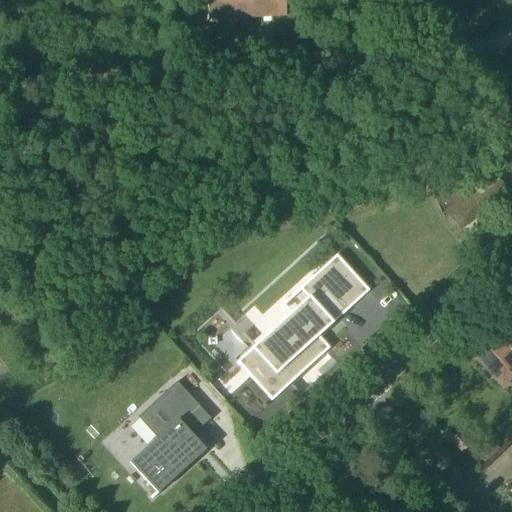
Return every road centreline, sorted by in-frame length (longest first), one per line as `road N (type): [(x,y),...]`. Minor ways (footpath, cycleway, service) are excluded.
road 1 (track): [(0,90),(340,51),(482,51),(511,40)]
road 2 (tertiary): [(369,392),(511,266)]
road 3 (tertiary): [(240,511),(369,392)]
road 4 (residential): [(369,392),(476,511)]
